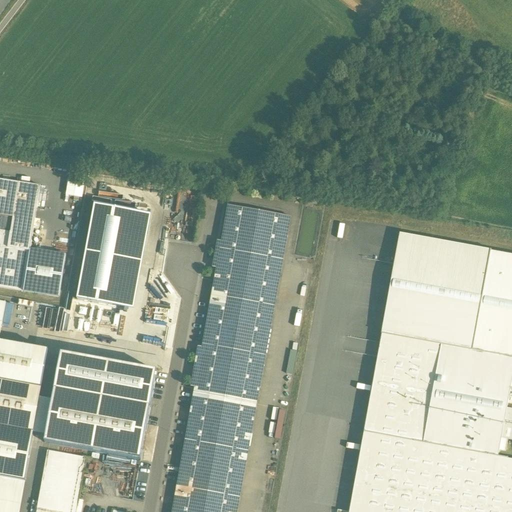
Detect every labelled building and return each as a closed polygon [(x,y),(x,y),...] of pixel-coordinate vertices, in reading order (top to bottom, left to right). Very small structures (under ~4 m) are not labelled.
[(68,196),(84,198),(89,174),(72,171),(68,196)] [(19,183),(0,179),(0,230),(12,232),(19,183)] [(12,232),(0,230),(0,288),(23,292),(58,297),(66,255),(30,250),(41,186),(19,183),(12,232)] [(193,199),(169,194),(166,210),(190,215),(193,199)] [(237,511),(291,217),(228,205),(222,242),(219,242),(217,252),(220,253),(215,281),(202,349),(199,348),(192,386),(195,386),(195,389),(172,511),(237,511)] [(95,206),(78,298),(132,308),(150,217),(95,206)] [(511,255),(400,235),(364,433),(498,457),(499,450),(507,408),(510,390),(511,389),(511,255)] [(0,477),(25,482),(34,430),(41,395),(49,351),(0,342),(0,338),(3,323),(6,303),(0,301),(0,477)] [(6,303),(3,323),(10,325),(14,305),(6,303)] [(47,433),(45,443),(140,460),(157,371),(62,354),(54,398),(47,433)] [(54,398),(41,395),(34,430),(47,433),(54,398)] [(511,409),(507,408),(499,450),(506,452),(508,440),(511,440),(511,409)] [(511,511),(511,460),(498,457),(364,433),(349,511),(511,511)] [(76,511),(87,458),(48,451),(37,511),(76,511)] [(0,511),(20,511),(25,482),(0,477),(0,511)]
